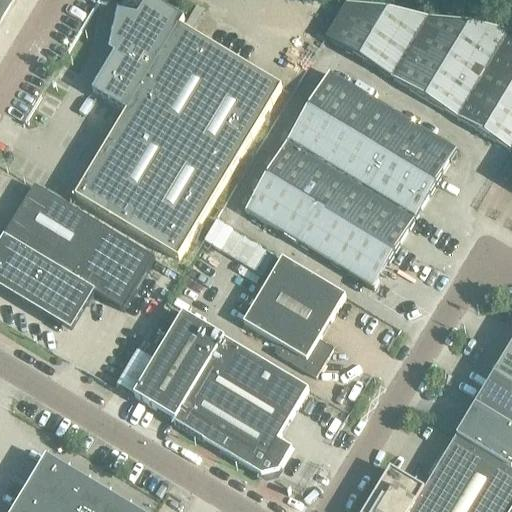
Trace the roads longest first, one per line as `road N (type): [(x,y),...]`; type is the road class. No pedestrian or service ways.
road 1 (unknown): [(423,347),(241,240),(221,219),(311,83),(331,75),(463,156),(459,211),(482,271)]
road 2 (unclassified): [(325,511),(458,288),(482,271),(511,275)]
road 3 (unclassified): [(248,511),(0,362)]
road 4 (unknown): [(0,134),(16,142),(41,138),(97,40)]
